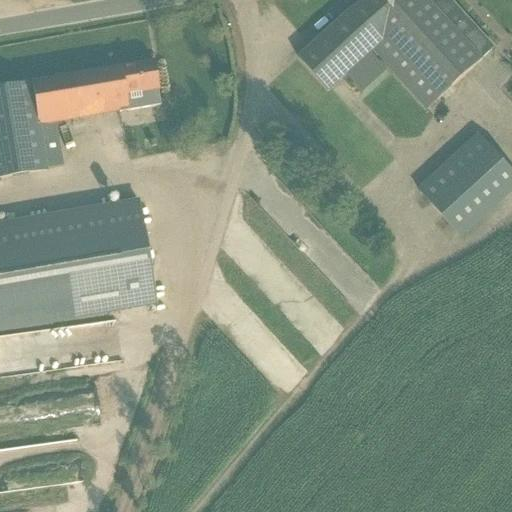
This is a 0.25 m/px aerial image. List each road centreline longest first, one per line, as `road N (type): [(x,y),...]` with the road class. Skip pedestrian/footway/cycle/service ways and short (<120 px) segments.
road 1 (unclassified): [(152,445),(239,178),(253,80),(244,0)]
road 2 (unclassified): [(0,22),(123,0)]
